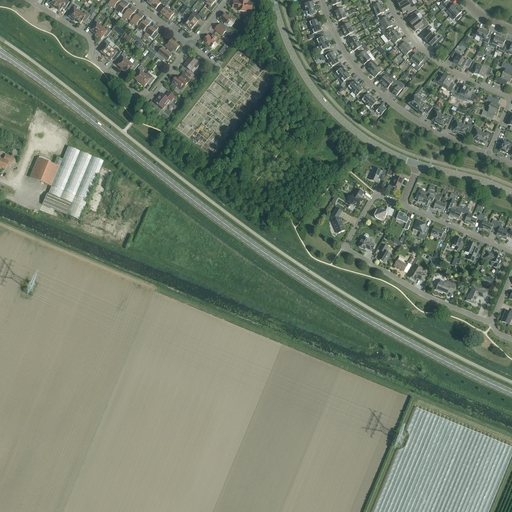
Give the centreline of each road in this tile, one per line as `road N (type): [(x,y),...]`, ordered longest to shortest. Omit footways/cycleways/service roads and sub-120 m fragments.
road 1 (primary): [(511,393),(398,336),(259,249),(0,52)]
road 2 (residential): [(491,325),(348,248),(375,194),(402,205)]
road 3 (residential): [(489,155),(393,104),(342,46),(321,0)]
road 4 (residential): [(28,0),(89,38),(90,57),(144,99),(190,45)]
road 5 (tertiary): [(417,164),(361,136),(323,101),(293,54),(274,0)]
road 6 (residential): [(511,99),(447,69),(412,39),(388,0)]
road 7 (residential): [(511,253),(402,205)]
